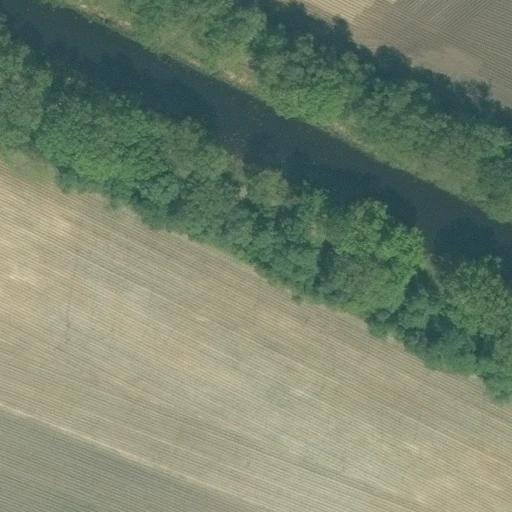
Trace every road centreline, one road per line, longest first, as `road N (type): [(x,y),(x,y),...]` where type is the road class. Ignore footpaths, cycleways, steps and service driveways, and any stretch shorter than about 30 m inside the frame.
road 1 (unclassified): [(511,334),(0,81)]
road 2 (track): [(130,0),(511,185)]
